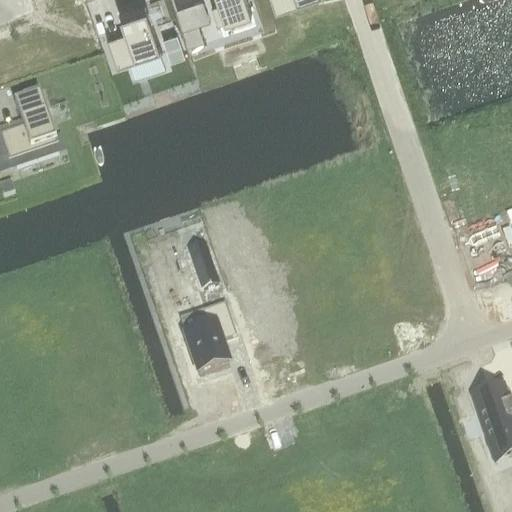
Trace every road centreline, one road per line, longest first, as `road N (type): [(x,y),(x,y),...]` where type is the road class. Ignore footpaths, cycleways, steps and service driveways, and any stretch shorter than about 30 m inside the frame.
road 1 (residential): [(470,344),(0,504)]
road 2 (residential): [(356,0),(470,344)]
